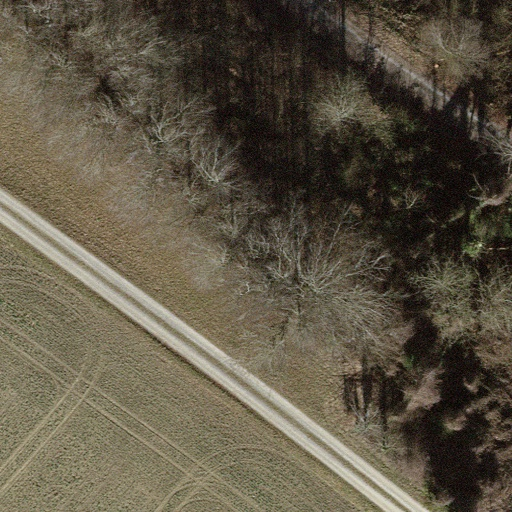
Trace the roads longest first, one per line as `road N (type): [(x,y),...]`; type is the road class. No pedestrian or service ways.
road 1 (track): [(0,203),(157,314),(409,511)]
road 2 (track): [(292,0),(511,157)]
